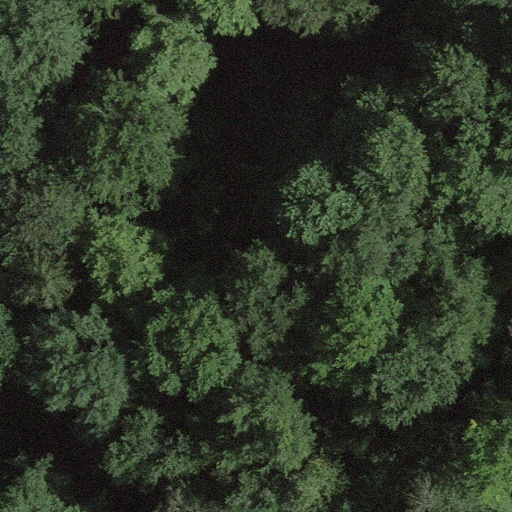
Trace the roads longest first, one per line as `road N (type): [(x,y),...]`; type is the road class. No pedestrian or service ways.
road 1 (track): [(224,0),(265,38),(386,312),(433,511)]
road 2 (track): [(265,38),(384,84),(511,88)]
